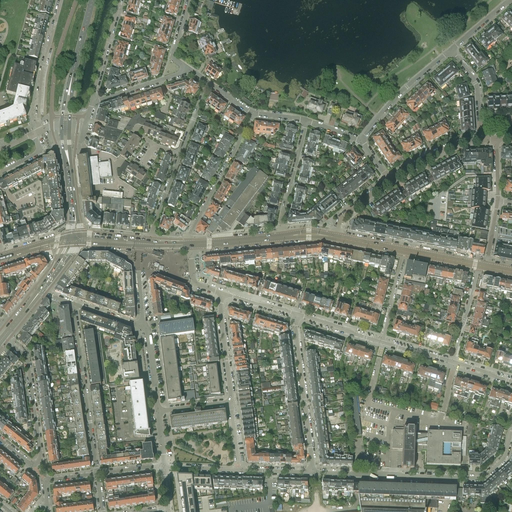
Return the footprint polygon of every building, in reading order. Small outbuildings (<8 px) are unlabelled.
[(140,3),(130,1),(129,2),(129,4),(129,6),(139,9),(140,3)] [(179,4),(169,1),(167,6),(178,10),(178,8),(179,7),(180,6),(179,5),(179,4)] [(51,9),(41,7),(39,6),(37,11),(40,12),(49,15),(51,9)] [(139,9),(129,6),(128,7),(127,9),(128,9),(127,12),(133,14),(138,15),(138,12),(139,9)] [(178,11),(177,10),(178,10),(167,6),(165,6),(163,12),(165,13),(173,15),(173,14),(176,15),(177,13),(177,12),(178,11)] [(503,21),(505,23),(511,14),(511,13),(510,12),(509,12),(508,11),(506,15),(505,15),(500,21),(502,22),(503,21)] [(173,24),(174,22),(171,21),(172,20),(164,18),(161,17),(160,20),(163,21),(162,24),(172,27),(173,26),(174,25),(173,24)] [(47,22),(38,20),(35,19),(34,24),(37,25),(46,27),(47,22)] [(199,29),(201,23),(199,23),(200,20),(195,19),(195,21),(193,20),(193,21),(191,20),(190,23),(189,26),(199,29)] [(172,27),(162,24),(160,30),(170,33),(171,32),(172,32),(172,30),(172,29),(172,27)] [(199,29),(189,26),(188,29),(187,32),(190,32),(190,33),(192,33),(196,34),(198,34),(199,29)] [(492,29),(491,30),(494,33),(493,33),(498,39),(500,36),(501,37),(503,36),(499,32),(497,30),(495,27),(494,27),(493,27),(492,29)] [(170,33),(160,30),(158,29),(156,35),(169,39),(169,37),(170,36),(171,35),(170,34),(170,33)] [(488,32),(486,34),(494,43),(496,42),(495,41),(498,39),(493,33),(494,33),(491,30),(490,30),(488,32)] [(131,35),(121,32),(120,38),(130,41),(131,38),(130,38),(131,35)] [(483,37),(482,38),(485,41),(485,40),(490,46),(492,43),(493,44),(494,43),(486,34),(485,35),(484,35),(483,36),(483,37)] [(169,39),(156,35),(155,38),(157,39),(156,42),(164,44),(165,43),(167,44),(168,42),(169,41),(169,40),(169,39)] [(202,42),(201,42),(200,43),(201,46),(200,47),(201,49),(202,49),(202,50),(211,46),(210,42),(211,42),(210,40),(211,38),(208,37),(207,36),(205,37),(206,39),(201,41),(202,42)] [(488,49),(487,48),(490,46),(485,40),(485,41),(482,38),(481,38),(479,39),(479,40),(479,41),(481,44),(483,46),(486,50),(488,49)] [(126,50),(128,45),(126,44),(126,42),(123,41),(123,43),(122,43),(123,43),(121,42),(120,43),(119,43),(118,45),(117,45),(117,47),(117,48),(126,50)] [(466,53),(468,55),(476,49),(474,47),(473,48),(471,44),(470,45),(468,45),(467,47),(464,50),(464,51),(466,53)] [(215,51),(214,49),(215,49),(213,45),(211,46),(202,50),(203,50),(202,51),(203,53),(204,53),(205,56),(208,55),(210,59),(211,59),(216,57),(215,55),(217,52),(216,52),(216,51),(215,51)] [(155,46),(153,53),(163,56),(164,56),(164,55),(165,54),(164,53),(165,51),(162,50),(163,49),(155,46)] [(126,50),(117,48),(117,50),(116,50),(115,52),(116,53),(125,56),(126,50)] [(476,49),(468,55),(470,57),(470,58),(471,59),(472,60),(479,55),(476,51),(477,51),(476,49)] [(163,56),(153,53),(151,58),(162,62),(162,61),(163,60),(163,59),(163,58),(163,56)] [(479,55),(472,60),(473,61),(473,62),(475,64),(476,65),(481,61),(481,60),(484,57),(482,55),(481,53),(479,55)] [(481,61),(476,65),(476,66),(477,68),(478,68),(479,68),(482,66),(484,64),(489,61),(487,59),(486,60),(484,57),(481,60),(481,61)] [(162,62),(151,58),(150,64),(153,65),(160,67),(161,65),(162,65),(162,63),(162,62)] [(123,61),(114,59),(114,60),(113,60),(113,61),(113,62),(113,64),(114,65),(114,66),(116,67),(116,66),(122,67),(123,61)] [(210,75),(215,68),(215,67),(217,64),(212,61),(211,59),(210,59),(206,65),(208,66),(207,68),(205,72),(207,73),(207,74),(209,75),(210,75)] [(24,65),(23,65),(23,64),(22,64),(22,65),(21,65),(21,66),(20,67),(14,65),(6,92),(17,95),(14,108),(9,111),(0,114),(0,126),(14,122),(26,117),(23,108),(24,107),(26,107),(27,104),(36,64),(25,61),(24,65)] [(446,67),(447,68),(454,76),(458,72),(456,70),(453,66),(451,64),(450,65),(449,65),(446,67)] [(160,67),(153,65),(151,69),(149,70),(150,72),(151,72),(152,77),(155,76),(157,76),(159,74),(159,72),(160,67)] [(484,80),(485,80),(494,76),(493,72),(495,71),(493,65),(487,68),(489,71),(482,73),(484,78),(484,77),(485,79),(484,80)] [(147,76),(146,73),(145,69),(145,67),(140,69),(140,71),(143,80),(146,79),(147,79),(148,77),(147,76)] [(215,68),(210,75),(212,77),(211,77),(214,79),(214,78),(214,79),(215,78),(216,79),(222,71),(220,70),(220,71),(215,68)] [(445,68),(442,71),(449,80),(454,76),(447,68),(446,69),(445,68)] [(109,77),(114,78),(114,77),(116,77),(117,76),(119,71),(111,69),(110,73),(109,74),(109,76),(109,77)] [(140,71),(134,73),(137,82),(139,81),(140,81),(141,81),(142,80),(143,80),(140,71)] [(439,75),(438,76),(446,84),(447,83),(446,82),(449,80),(442,71),(439,74),(439,75)] [(137,82),(134,73),(128,75),(128,74),(126,74),(127,77),(129,77),(129,78),(130,78),(131,81),(130,83),(133,84),(134,83),(137,82)] [(438,85),(441,88),(446,84),(438,76),(437,74),(434,77),(435,77),(434,78),(433,79),(435,82),(438,85)] [(494,76),(485,80),(485,81),(486,81),(486,82),(486,83),(487,87),(494,84),(495,88),(501,86),(499,80),(496,81),(494,76)] [(109,77),(108,81),(107,83),(106,84),(106,85),(107,86),(106,88),(107,89),(116,80),(114,78),(109,77)] [(119,83),(118,83),(120,87),(121,87),(123,87),(123,86),(127,85),(125,77),(120,79),(119,80),(120,82),(119,83)] [(116,80),(107,89),(109,91),(111,90),(112,91),(113,90),(114,89),(120,87),(118,83),(116,80)] [(187,84),(187,83),(185,89),(187,91),(186,92),(188,93),(195,83),(191,81),(190,81),(189,81),(188,82),(187,84)] [(468,91),(467,87),(466,87),(465,85),(463,86),(462,84),(465,83),(464,81),(463,81),(460,84),(458,85),(458,87),(454,88),(456,94),(457,94),(468,91)] [(179,83),(178,83),(177,84),(176,85),(178,90),(181,89),(182,90),(184,89),(185,89),(187,83),(185,82),(179,83)] [(197,91),(199,90),(200,88),(199,87),(199,86),(195,83),(188,93),(190,95),(191,93),(194,95),(197,91)] [(172,86),(169,87),(166,88),(167,90),(172,93),(174,93),(174,92),(178,90),(176,85),(175,85),(174,85),(173,85),(172,86)] [(425,85),(423,87),(423,88),(430,96),(435,91),(429,85),(428,86),(427,85),(426,86),(425,85)] [(421,89),(419,91),(419,92),(426,100),(430,96),(423,88),(421,89)] [(155,91),(154,92),(157,100),(163,98),(162,94),(161,93),(160,90),(157,91),(157,90),(155,91)] [(153,91),(152,92),(151,93),(149,93),(152,102),(157,100),(154,92),(153,91)] [(468,91),(457,94),(459,99),(460,101),(467,101),(466,98),(468,97),(468,95),(469,95),(468,91)] [(417,93),(414,95),(415,95),(414,96),(421,104),(426,100),(419,92),(417,93)] [(144,95),(143,95),(146,104),(152,102),(149,93),(147,94),(146,94),(144,94),(144,95)] [(209,105),(210,106),(216,98),(214,97),(214,96),(213,95),(212,95),(211,95),(210,94),(208,97),(209,98),(206,102),(207,102),(205,104),(208,106),(209,105)] [(142,95),(141,95),(140,96),(138,97),(141,106),(146,104),(143,95),(142,95)] [(413,96),(411,98),(412,98),(410,100),(417,108),(421,104),(414,96),(413,96)] [(133,98),(133,99),(136,107),(141,106),(138,97),(136,98),(135,97),(134,98),(133,98)] [(251,103),(243,97),(241,100),(249,105),(251,103)] [(125,98),(121,99),(124,109),(127,108),(128,110),(130,109),(127,100),(128,100),(127,99),(125,99),(125,98)] [(132,98),(130,99),(130,100),(128,100),(127,100),(130,109),(136,107),(133,99),(132,99),(132,98)] [(217,99),(216,98),(210,106),(215,110),(221,102),(219,100),(219,99),(218,98),(217,99)] [(121,99),(117,101),(115,101),(119,113),(121,113),(125,111),(124,109),(121,99)] [(407,106),(412,112),(417,108),(410,100),(409,99),(407,101),(407,102),(406,103),(408,105),(407,106)] [(189,105),(185,104),(177,100),(177,101),(176,103),(180,105),(179,108),(188,112),(189,109),(188,109),(189,105)] [(119,113),(115,101),(109,103),(112,112),(112,113),(113,113),(116,112),(118,117),(120,118),(121,117),(120,116),(119,113)] [(308,103),(307,106),(309,107),(308,108),(313,110),(313,111),(314,113),(316,113),(317,111),(321,113),(324,107),(323,107),(324,103),(319,101),(319,102),(317,101),(316,104),(310,102),(310,103),(308,103)] [(222,102),(221,102),(215,110),(220,113),(226,105),(224,104),(224,103),(223,102),(222,102)] [(112,112),(109,103),(100,106),(99,106),(99,107),(98,110),(108,113),(112,112)] [(188,112),(179,108),(178,111),(174,109),(172,112),(185,117),(186,113),(187,114),(188,112)] [(230,108),(229,110),(224,116),(229,119),(234,111),(234,110),(233,109),(232,109),(230,108)] [(98,110),(96,116),(109,120),(109,118),(107,117),(108,113),(98,110)] [(398,110),(396,113),(397,113),(396,114),(404,121),(409,116),(402,110),(402,111),(400,110),(399,111),(398,110)] [(237,112),(234,111),(229,119),(234,123),(239,114),(239,113),(238,112),(237,112)] [(358,115),(347,111),(345,116),(343,116),(342,119),(344,120),(343,121),(348,123),(348,124),(349,126),(351,126),(352,125),(352,124),(356,126),(359,119),(361,120),(362,117),(360,116),(358,115)] [(185,117),(172,112),(171,115),(176,116),(175,120),(184,123),(185,120),(184,120),(185,117)] [(241,116),(239,114),(234,123),(233,124),(238,127),(241,124),(240,124),(244,118),(244,117),(244,116),(242,116),(241,116)] [(404,121),(396,114),(395,115),(394,115),(393,116),(393,117),(393,118),(401,125),(404,121)] [(95,119),(94,121),(95,121),(95,122),(105,125),(107,126),(109,120),(96,116),(96,119),(95,119)] [(105,125),(104,129),(121,134),(124,129),(126,126),(127,124),(129,121),(130,119),(127,118),(121,117),(121,118),(120,123),(109,120),(107,126),(105,125)] [(401,125),(393,118),(392,119),(392,118),(391,119),(390,120),(390,121),(389,122),(397,129),(401,125)] [(451,128),(445,118),(441,120),(442,123),(439,125),(444,134),(444,135),(447,134),(446,133),(448,132),(447,130),(451,128)] [(146,120),(143,126),(142,131),(145,133),(145,134),(147,135),(150,126),(148,125),(149,120),(146,119),(146,120)] [(184,123),(175,120),(174,122),(169,120),(168,124),(172,126),(173,125),(180,128),(182,125),(183,125),(184,123)] [(153,127),(150,126),(147,135),(149,136),(149,134),(153,136),(156,128),(158,124),(155,122),(153,127)] [(397,129),(389,122),(389,123),(388,122),(386,125),(387,125),(386,126),(387,128),(387,129),(388,130),(386,132),(391,136),(397,129)] [(198,124),(196,130),(204,133),(206,128),(198,124)] [(274,124),(273,124),(272,125),(271,125),(270,135),(273,136),(278,129),(278,126),(276,126),(276,125),(275,125),(274,124)] [(159,129),(156,128),(153,136),(152,137),(155,138),(155,137),(158,138),(159,138),(162,128),(163,128),(164,126),(161,125),(159,129)] [(444,134),(439,125),(433,128),(438,137),(439,137),(439,138),(442,136),(441,136),(444,134)] [(473,125),(461,125),(461,133),(470,133),(470,131),(473,131),(473,129),(474,129),(474,125),(473,125)] [(94,126),(91,135),(104,138),(104,140),(115,143),(117,139),(121,134),(104,129),(94,126)] [(287,127),(287,128),(286,132),(287,132),(295,134),(295,133),(296,134),(297,130),(296,130),(296,129),(293,128),(294,127),(292,127),(288,126),(288,127),(287,127)] [(159,138),(158,138),(157,141),(161,142),(160,143),(163,144),(166,135),(163,134),(165,129),(163,128),(162,128),(159,138)] [(438,137),(433,128),(428,131),(433,140),(435,139),(438,138),(438,137)] [(195,133),(194,135),(202,138),(204,133),(196,130),(195,130),(194,132),(195,133)] [(433,141),(433,140),(428,131),(423,133),(426,141),(427,140),(428,142),(430,141),(430,142),(433,141)] [(169,136),(166,135),(163,144),(165,145),(166,144),(168,145),(169,145),(172,137),(174,133),(171,132),(169,136)] [(295,134),(287,132),(285,138),(293,140),(295,134)] [(309,137),(309,138),(317,140),(318,140),(319,137),(320,134),(314,132),(313,133),(311,133),(310,133),(309,137)] [(382,132),(373,138),(373,139),(372,140),(374,143),(384,137),(385,136),(382,132)] [(141,140),(130,133),(129,133),(128,135),(132,138),(130,140),(138,146),(140,144),(138,143),(141,140)] [(175,138),(172,137),(169,145),(168,145),(168,146),(171,147),(171,146),(175,147),(176,143),(177,143),(180,135),(176,134),(175,138)] [(194,135),(192,140),(200,143),(202,138),(194,135)] [(233,139),(225,135),(222,140),(230,144),(233,139)] [(417,136),(411,139),(416,148),(417,148),(417,149),(420,147),(419,147),(421,146),(420,144),(421,143),(417,136)] [(328,147),(331,139),(330,138),(327,137),(326,137),(323,143),(321,143),(320,146),(323,147),(324,145),(325,146),(328,147)] [(384,137),(374,143),(377,146),(377,145),(378,147),(387,141),(384,137)] [(336,141),(331,139),(328,147),(333,149),(336,141)] [(411,139),(406,141),(411,151),(412,150),(412,151),(415,150),(414,149),(416,148),(411,139)] [(104,140),(102,147),(103,147),(107,148),(110,149),(114,144),(115,143),(104,140)] [(138,146),(130,140),(128,143),(124,140),(123,143),(134,150),(136,147),(137,148),(138,146)] [(230,144),(222,140),(219,145),(227,149),(228,147),(229,147),(230,145),(230,144)] [(256,146),(254,144),(246,140),(244,146),(253,151),(256,146)] [(338,153),(341,143),(336,141),(333,149),(332,152),(338,153)] [(387,141),(378,147),(379,148),(378,149),(381,152),(390,146),(387,141)] [(401,151),(403,150),(404,152),(405,151),(406,153),(408,152),(408,153),(411,152),(411,151),(406,141),(401,144),(401,146),(399,147),(401,151)] [(344,153),(347,145),(346,144),(342,142),(342,143),(341,143),(338,153),(343,154),(343,152),(344,153)] [(134,150),(123,143),(121,145),(125,148),(123,150),(132,156),(133,154),(132,153),(134,150)] [(190,144),(188,149),(197,152),(199,147),(190,144)] [(227,149),(219,145),(217,149),(225,154),(225,153),(226,153),(227,152),(226,151),(227,149)] [(253,151),(244,146),(243,146),(242,147),(242,148),(241,150),(248,154),(250,153),(252,154),(253,151)] [(390,146),(381,152),(383,155),(384,156),(393,150),(390,146)] [(509,161),(508,148),(507,149),(507,148),(502,148),(503,149),(502,149),(502,154),(501,154),(501,158),(503,158),(503,160),(507,160),(507,161),(507,164),(509,164),(509,161)] [(187,152),(186,154),(195,157),(197,152),(188,149),(187,150),(187,151),(187,152)] [(225,154),(217,149),(214,154),(222,159),(225,154)] [(351,161),(358,153),(355,150),(354,151),(353,150),(352,151),(350,149),(347,152),(343,157),(348,163),(351,161)] [(467,149),(462,149),(462,151),(462,155),(459,156),(459,157),(460,162),(462,161),(462,163),(469,163),(469,157),(470,157),(470,154),(469,154),(469,151),(467,151),(467,149)] [(477,151),(476,151),(476,163),(477,163),(477,162),(480,162),(480,164),(481,164),(481,166),(483,166),(483,174),(491,174),(491,171),(492,171),(491,166),(491,165),(490,165),(490,160),(491,160),(491,155),(490,155),(490,150),(488,150),(488,149),(484,149),(484,150),(481,150),(477,150),(477,151)] [(132,156),(123,150),(122,153),(118,150),(116,152),(114,151),(111,155),(117,158),(120,155),(127,160),(129,157),(130,158),(132,156)] [(240,152),(239,152),(238,154),(239,154),(238,155),(246,160),(248,154),(241,150),(240,152)] [(387,161),(396,155),(394,152),(395,151),(394,150),(393,150),(384,156),(386,157),(385,158),(387,161)] [(56,164),(55,158),(57,158),(56,153),(52,152),(48,154),(49,156),(49,157),(49,158),(43,159),(43,160),(43,165),(56,164)] [(170,161),(171,158),(171,156),(165,153),(165,156),(163,161),(169,164),(169,163),(170,163),(171,162),(170,161)] [(362,162),(360,160),(361,158),(360,157),(361,156),(358,153),(351,161),(353,163),(351,165),(354,169),(357,167),(358,165),(362,162)] [(197,158),(195,157),(186,154),(186,156),(185,157),(184,158),(185,159),(184,159),(193,163),(195,163),(197,158)] [(398,154),(396,155),(387,161),(389,164),(390,164),(390,165),(400,158),(398,154)] [(243,164),(246,160),(238,155),(236,160),(243,164)] [(91,197),(86,157),(77,158),(82,196),(90,194),(91,197)] [(459,157),(454,159),(453,159),(450,160),(451,161),(450,161),(455,171),(461,168),(459,163),(460,162),(459,157)] [(220,162),(212,158),(209,163),(217,167),(220,162)] [(191,168),(193,163),(184,159),(182,164),(191,168)] [(169,164),(163,161),(161,161),(160,165),(161,166),(160,167),(167,170),(168,167),(169,167),(169,166),(169,165),(169,164)] [(448,161),(445,163),(446,163),(445,163),(450,173),(455,171),(450,161),(448,162),(448,161)] [(41,172),(36,162),(33,164),(34,164),(32,165),(36,174),(41,172)] [(99,179),(111,177),(110,162),(97,164),(99,179)] [(217,167),(209,163),(207,168),(215,172),(216,170),(217,170),(218,168),(217,167)] [(243,168),(241,167),(234,163),(233,166),(232,166),(231,167),(231,168),(238,172),(240,173),(243,168)] [(443,164),(440,165),(440,166),(445,176),(450,173),(445,163),(443,164)] [(128,168),(126,170),(123,175),(126,177),(128,173),(131,175),(136,166),(134,165),(133,166),(130,164),(129,165),(128,168)] [(29,166),(27,167),(31,177),(36,174),(32,165),(29,167),(29,166)] [(253,207),(262,195),(260,194),(270,181),(272,179),(259,169),(260,167),(255,165),(254,165),(252,168),(250,170),(249,171),(248,172),(247,174),(245,176),(244,178),(243,179),(242,181),(237,188),(234,191),(231,196),(227,201),(223,206),(216,217),(222,222),(230,228),(236,221),(238,223),(245,214),(250,208),(252,205),(253,206),(253,207)] [(138,168),(136,166),(131,175),(133,176),(131,180),(133,182),(136,178),(140,171),(137,169),(138,168)] [(438,166),(435,168),(435,169),(440,179),(445,176),(440,166),(438,167),(438,166)] [(24,169),(22,171),(27,179),(31,177),(27,167),(24,169)] [(167,170),(160,167),(159,172),(157,171),(157,173),(165,176),(165,175),(166,175),(166,174),(166,173),(167,170)] [(366,167),(360,171),(367,180),(368,179),(369,180),(371,178),(371,177),(373,175),(371,173),(372,173),(369,169),(368,170),(366,167)] [(187,177),(189,172),(190,170),(186,168),(186,170),(181,168),(181,169),(180,169),(179,171),(180,171),(179,174),(187,177)] [(215,172),(207,168),(206,169),(204,168),(203,171),(205,172),(212,176),(213,176),(214,175),(214,174),(215,172)] [(231,168),(230,171),(229,171),(228,172),(229,173),(228,173),(235,177),(238,172),(231,168)] [(141,169),(140,171),(136,178),(138,180),(136,184),(139,186),(142,182),(141,181),(146,174),(142,172),(143,171),(141,169)] [(432,175),(429,177),(432,182),(435,181),(440,179),(435,169),(433,169),(430,170),(430,171),(432,175)] [(20,171),(17,172),(22,182),(27,179),(22,171),(20,172),(20,171)] [(367,180),(360,171),(355,175),(362,184),(363,183),(364,183),(366,182),(366,181),(367,180)] [(15,175),(13,176),(17,184),(22,182),(17,172),(14,174),(15,175)] [(210,182),(212,176),(205,172),(202,177),(210,182)] [(165,176),(157,173),(156,175),(157,176),(156,180),(162,182),(163,179),(164,179),(165,177),(164,177),(165,176)] [(228,174),(227,174),(227,175),(227,176),(226,179),(232,182),(235,177),(228,173),(228,174)] [(185,183),(187,177),(179,174),(178,176),(177,176),(176,178),(177,179),(185,183)] [(50,198),(49,192),(48,186),(48,181),(47,175),(43,176),(41,182),(43,199),(50,198)] [(362,184),(355,175),(350,179),(357,188),(358,187),(359,187),(361,186),(361,185),(362,184)] [(429,177),(426,179),(424,175),(423,175),(420,176),(420,177),(419,178),(424,187),(429,184),(432,182),(429,177)] [(17,184),(13,176),(10,177),(10,176),(8,177),(12,187),(17,184)] [(5,180),(3,181),(8,189),(12,187),(8,177),(5,179),(5,180)] [(418,178),(415,179),(415,180),(413,181),(419,190),(424,187),(419,178),(418,178)] [(357,188),(350,179),(345,183),(352,192),(353,191),(354,191),(356,190),(356,189),(357,188)] [(8,189),(3,181),(0,182),(0,185),(1,189),(2,192),(3,192),(3,193),(8,190),(8,189)] [(44,210),(43,199),(41,182),(38,181),(12,195),(17,201),(32,193),(35,194),(36,199),(34,200),(35,204),(33,207),(17,211),(18,215),(20,220),(24,218),(30,217),(44,212),(44,210)] [(200,181),(197,186),(205,190),(208,185),(200,181)] [(413,181),(410,182),(411,183),(409,184),(414,193),(419,190),(413,181)] [(224,182),(222,184),(222,185),(221,185),(221,186),(221,187),(221,188),(227,191),(230,186),(224,182)] [(153,183),(151,188),(159,191),(161,186),(153,183)] [(182,188),(182,187),(182,186),(175,183),(173,189),(182,192),(184,189),(182,188)] [(352,192),(345,183),(340,186),(348,196),(349,195),(350,195),(352,194),(351,193),(352,192)] [(408,183),(405,185),(406,186),(404,187),(406,191),(403,192),(406,197),(409,196),(414,193),(409,184),(408,184),(408,183)] [(205,190),(197,186),(194,191),(202,195),(204,193),(205,192),(205,191),(205,190)] [(348,196),(340,186),(336,190),(334,187),(332,189),(334,192),(340,200),(342,198),(344,200),(347,198),(346,197),(348,196)] [(158,192),(159,191),(151,188),(149,194),(157,196),(158,194),(159,192),(158,192)] [(220,188),(219,189),(219,190),(219,191),(218,193),(224,197),(227,191),(221,188),(220,188)] [(172,191),(171,194),(179,197),(179,195),(181,196),(182,192),(173,189),(172,189),(171,191),(172,191)] [(403,192),(400,194),(397,191),(397,190),(394,192),(394,193),(393,194),(399,203),(404,200),(404,199),(406,197),(403,192)] [(202,195),(194,191),(192,195),(200,200),(201,199),(202,198),(201,197),(202,195)] [(334,192),(332,193),(326,198),(333,207),(334,208),(338,205),(337,204),(339,203),(338,202),(340,200),(334,192)] [(220,204),(224,197),(218,193),(217,194),(216,194),(216,196),(216,197),(214,199),(216,200),(215,202),(220,204)] [(156,199),(157,196),(149,194),(147,199),(148,199),(155,202),(155,201),(155,202),(156,199)] [(169,199),(177,202),(179,197),(171,194),(170,196),(169,196),(169,198),(169,199)] [(392,194),(389,196),(390,196),(388,197),(394,206),(396,209),(401,205),(399,203),(393,194),(392,194)] [(189,201),(197,205),(200,200),(192,195),(189,201)] [(387,197),(385,199),(383,201),(390,209),(394,206),(388,197),(387,197)] [(121,226),(123,212),(123,210),(123,207),(124,200),(111,198),(110,203),(110,204),(110,210),(117,210),(117,215),(116,225),(121,226)] [(333,207),(326,198),(321,202),(329,212),(333,209),(332,208),(333,207)] [(152,210),(155,202),(148,199),(147,202),(147,205),(147,208),(148,209),(149,210),(151,210),(152,210)] [(175,208),(177,202),(169,199),(167,205),(175,208)] [(383,200),(380,202),(380,203),(379,204),(385,213),(390,209),(383,201),(383,200)] [(208,227),(216,217),(223,206),(220,204),(215,202),(214,201),(209,208),(210,209),(204,217),(203,218),(204,218),(204,219),(202,222),(208,227)] [(329,212),(321,202),(316,206),(319,209),(317,210),(321,215),(323,213),(324,214),(326,213),(326,214),(329,212)] [(101,211),(101,207),(101,203),(83,205),(84,212),(92,211),(94,210),(94,211),(98,211),(101,211)] [(385,213),(379,204),(378,204),(375,206),(376,206),(374,207),(375,209),(372,211),(373,213),(371,214),(374,218),(376,216),(379,214),(380,216),(381,216),(385,213)] [(0,214),(7,213),(6,210),(14,208),(12,206),(9,207),(0,209),(0,214)] [(192,220),(190,219),(196,207),(193,206),(189,211),(187,214),(177,227),(184,232),(185,231),(192,220)] [(321,215),(317,210),(314,207),(312,208),(311,207),(308,209),(309,210),(312,214),(313,221),(318,221),(320,219),(319,218),(322,218),(321,216),(321,215)] [(264,213),(268,214),(275,216),(275,214),(276,214),(277,211),(265,208),(264,213)] [(93,212),(91,213),(95,216),(98,219),(100,217),(101,217),(101,211),(94,211),(94,210),(92,211),(93,212)] [(313,221),(312,214),(309,210),(306,213),(300,214),(297,214),(295,213),(295,216),(295,223),(295,224),(309,222),(313,221)] [(92,211),(84,212),(85,220),(86,220),(88,223),(95,216),(91,213),(93,212),(92,211)] [(64,220),(63,213),(52,214),(51,215),(50,216),(57,227),(62,223),(62,222),(63,221),(64,220)] [(177,227),(187,214),(185,213),(183,216),(180,214),(179,216),(176,214),(173,218),(176,220),(173,224),(177,227)] [(245,214),(238,223),(244,227),(250,218),(251,218),(245,214)] [(276,216),(275,216),(268,214),(267,217),(268,217),(269,226),(272,225),(274,220),(275,220),(276,216)] [(57,227),(50,216),(47,218),(48,219),(46,220),(52,230),(57,227)] [(98,219),(95,216),(88,223),(92,226),(92,227),(100,228),(101,218),(101,217),(100,217),(98,219)] [(164,229),(168,217),(166,216),(166,217),(165,216),(163,216),(159,226),(160,227),(161,228),(162,229),(163,228),(164,229)] [(170,228),(172,223),(173,220),(171,219),(171,218),(168,217),(164,229),(165,230),(166,230),(167,230),(168,230),(169,228),(170,228)] [(219,227),(222,222),(216,217),(208,227),(206,230),(212,235),(218,227),(219,227)] [(268,217),(267,217),(261,217),(262,226),(265,226),(266,227),(269,226),(268,217)] [(20,220),(19,221),(22,231),(25,240),(25,241),(28,240),(28,239),(30,239),(26,225),(24,218),(20,220)] [(253,220),(250,218),(244,227),(246,228),(254,227),(254,220),(253,220)] [(361,233),(364,220),(360,219),(358,220),(358,223),(356,222),(355,224),(353,224),(353,225),(352,225),(352,226),(352,227),(351,228),(351,229),(351,230),(352,230),(352,231),(353,231),(355,232),(355,231),(355,232),(358,232),(360,233),(361,233)] [(52,230),(46,220),(41,223),(48,233),(52,230)] [(369,221),(364,220),(361,233),(362,233),(365,233),(366,234),(367,234),(369,221)] [(41,235),(38,224),(37,223),(37,221),(32,222),(32,223),(32,226),(36,237),(41,235)] [(204,233),(206,230),(208,227),(202,222),(201,221),(196,228),(196,229),(195,231),(196,231),(196,232),(196,233),(197,233),(198,233),(199,233),(200,232),(201,232),(201,231),(204,233)] [(375,222),(369,221),(367,234),(369,234),(370,234),(372,235),(373,235),(375,222)] [(473,221),(472,227),(484,229),(485,226),(486,223),(485,223),(473,221)] [(381,223),(375,222),(373,235),(374,235),(377,236),(379,236),(381,223)] [(32,223),(26,225),(30,239),(36,237),(32,226),(32,223)] [(48,233),(41,223),(40,224),(39,223),(37,223),(38,224),(41,235),(46,234),(48,233)] [(387,224),(381,223),(379,236),(381,236),(381,237),(384,237),(385,237),(387,224)] [(393,225),(387,224),(385,237),(386,238),(388,238),(389,238),(391,238),(393,225)] [(399,226),(393,225),(391,238),(392,239),(392,238),(393,239),(396,239),(396,240),(397,240),(399,226)] [(450,250),(453,231),(454,226),(452,225),(451,231),(447,230),(446,236),(444,249),(450,250)] [(18,226),(15,227),(19,242),(22,241),(22,242),(24,241),(24,240),(25,240),(22,231),(19,232),(18,226)] [(405,227),(399,226),(397,240),(397,239),(398,240),(401,240),(403,241),(405,227)] [(411,229),(405,227),(403,241),(404,241),(405,241),(407,242),(408,241),(408,242),(411,229)] [(432,233),(428,233),(426,245),(432,246),(436,228),(433,227),(432,233)] [(438,247),(440,235),(441,229),(436,228),(432,246),(438,247)] [(14,243),(12,234),(9,235),(8,229),(7,229),(5,230),(9,245),(11,244),(12,245),(13,244),(14,243)] [(417,230),(411,229),(408,242),(409,242),(412,242),(413,242),(413,243),(414,243),(417,230)] [(441,229),(440,235),(438,247),(444,249),(446,236),(443,235),(444,229),(441,229)] [(9,245),(5,230),(0,231),(4,245),(4,246),(9,245)] [(423,231),(417,230),(414,243),(416,243),(417,243),(419,244),(420,244),(421,244),(423,231)] [(429,232),(423,231),(421,244),(424,245),(425,245),(426,245),(428,233),(429,232)] [(456,251),(458,236),(459,232),(453,231),(450,250),(456,251)] [(485,246),(486,241),(487,235),(480,234),(479,239),(479,241),(479,243),(477,254),(479,254),(479,255),(480,256),(482,256),(483,255),(485,246)] [(476,243),(472,242),(470,253),(471,253),(472,254),(474,254),(475,254),(477,254),(479,243),(476,243)] [(506,247),(496,245),(493,257),(500,258),(511,260),(511,246),(506,245),(506,247)] [(294,259),(293,248),(292,249),(291,248),(289,248),(289,249),(287,249),(285,249),(284,249),(282,250),(283,260),(284,260),(284,266),(287,266),(286,260),(294,259)] [(345,258),(346,250),(344,250),(344,249),(342,249),(341,249),(340,249),(338,260),(338,262),(342,263),(343,260),(344,261),(345,258)] [(153,252),(151,255),(155,256),(155,257),(158,258),(158,259),(161,260),(161,258),(162,258),(163,255),(162,255),(163,253),(160,252),(159,253),(156,252),(156,253),(153,252)] [(79,257),(78,258),(86,263),(89,262),(89,253),(88,253),(83,253),(81,254),(79,257)] [(114,257),(108,253),(106,263),(110,265),(114,257)] [(231,264),(230,255),(227,255),(226,255),(222,255),(222,256),(219,256),(219,262),(221,262),(221,265),(231,264)] [(42,257),(41,257),(29,261),(31,270),(45,261),(43,258),(42,258),(42,257)] [(120,260),(114,257),(110,265),(115,268),(120,260)] [(385,258),(382,257),(380,266),(380,268),(385,269),(388,258),(387,258),(387,257),(385,257),(385,258)] [(78,258),(74,262),(82,268),(83,269),(84,267),(83,267),(86,263),(78,258)] [(390,259),(388,258),(385,269),(385,273),(390,274),(393,263),(394,262),(394,261),(393,260),(394,259),(393,259),(392,258),(391,258),(390,259)] [(121,270),(125,263),(125,262),(120,260),(115,268),(120,271),(121,270)] [(45,261),(31,270),(39,276),(47,265),(47,264),(45,261)] [(24,262),(21,263),(20,262),(19,263),(19,264),(18,264),(21,272),(24,272),(25,274),(27,273),(24,262)] [(74,262),(71,267),(79,273),(82,268),(74,262)] [(404,284),(413,286),(424,289),(425,285),(426,282),(428,268),(427,268),(427,266),(414,264),(414,263),(413,263),(411,263),(411,264),(409,264),(409,263),(407,262),(404,279),(405,279),(405,281),(404,284)] [(132,272),(131,267),(130,266),(126,263),(125,263),(121,270),(120,271),(122,274),(123,274),(132,273),(132,272)] [(18,264),(13,265),(16,274),(19,273),(19,274),(21,273),(21,272),(18,264)] [(16,274),(13,265),(8,267),(10,276),(16,274)] [(435,268),(429,266),(428,268),(426,282),(429,283),(430,277),(433,278),(435,268)] [(71,267),(68,272),(75,277),(79,273),(71,267)] [(436,268),(435,268),(433,278),(437,278),(436,284),(439,284),(442,269),(439,268),(438,267),(437,267),(436,268)] [(212,277),(214,270),(214,268),(205,269),(206,270),(205,271),(203,271),(203,273),(204,274),(212,277)] [(212,277),(221,279),(224,270),(220,269),(220,268),(214,268),(214,270),(212,277)] [(444,269),(442,269),(439,284),(442,285),(443,279),(446,280),(448,270),(447,270),(447,269),(445,269),(444,269)] [(39,276),(31,270),(27,273),(36,280),(39,276)] [(230,272),(224,270),(221,279),(227,281),(230,272)] [(454,271),(448,270),(446,280),(450,281),(448,286),(451,287),(452,283),(454,271)] [(68,272),(64,276),(72,282),(75,277),(68,272)] [(236,274),(230,272),(227,281),(227,282),(229,283),(231,283),(231,282),(233,283),(236,274)] [(36,280),(27,273),(25,274),(27,276),(25,278),(32,284),(33,284),(34,283),(34,282),(36,280)] [(466,282),(467,278),(466,278),(470,279),(470,276),(467,275),(467,274),(463,273),(460,284),(460,289),(463,290),(465,282),(466,282)] [(242,276),(236,274),(233,283),(235,284),(237,285),(239,285),(242,276)] [(64,276),(61,281),(68,287),(72,282),(64,276)] [(154,277),(153,277),(149,281),(149,284),(154,283),(154,285),(155,285),(157,277),(156,276),(154,277)] [(159,276),(158,276),(158,277),(157,277),(155,285),(154,285),(154,286),(155,286),(160,288),(163,278),(161,278),(161,277),(159,276)] [(245,277),(246,287),(251,288),(254,279),(250,278),(251,276),(250,276),(245,277)] [(32,284),(25,278),(24,280),(22,283),(29,289),(32,284)] [(163,278),(160,288),(165,290),(169,280),(168,280),(168,279),(166,279),(165,279),(163,278)] [(388,283),(388,281),(388,280),(383,279),(379,278),(378,280),(377,280),(377,282),(377,283),(377,284),(387,287),(387,286),(388,286),(388,284),(388,283)] [(262,284),(263,282),(260,281),(254,279),(251,288),(252,289),(253,290),(255,290),(257,290),(259,283),(262,284)] [(496,279),(494,279),(491,295),(494,296),(495,289),(498,289),(500,280),(499,280),(499,279),(497,279),(496,279)] [(170,294),(174,282),(169,280),(165,290),(164,292),(167,293),(167,294),(166,296),(170,296),(170,294)] [(268,293),(271,284),(267,283),(267,282),(263,280),(263,282),(262,284),(262,285),(264,286),(262,292),(264,292),(265,293),(267,294),(267,293),(268,293)] [(57,286),(64,291),(65,290),(66,290),(68,287),(61,281),(57,286)] [(173,302),(179,286),(180,285),(178,284),(177,283),(175,282),(174,283),(174,282),(170,294),(170,296),(170,301),(173,302)] [(29,289),(22,283),(20,285),(19,284),(17,286),(21,289),(25,293),(29,289)] [(154,283),(149,284),(150,293),(160,292),(160,291),(156,289),(156,288),(155,287),(155,286),(154,286),(154,285),(154,283)] [(279,297),(282,288),(278,286),(279,283),(277,283),(276,286),(273,295),(276,296),(278,297),(279,297)] [(285,299),(289,285),(289,283),(288,283),(287,285),(286,285),(285,289),(282,288),(279,297),(280,297),(280,298),(282,298),(283,298),(285,299)] [(273,295),(276,286),(271,284),(268,293),(268,294),(269,294),(271,295),(273,295)] [(387,287),(377,284),(377,285),(376,285),(375,287),(376,288),(376,290),(385,293),(386,290),(387,290),(387,289),(387,288),(387,287)] [(404,284),(403,286),(402,290),(412,293),(413,286),(404,284)] [(180,299),(185,287),(184,286),(183,285),(182,285),(180,285),(179,286),(173,302),(178,304),(180,299)] [(291,286),(289,285),(285,299),(287,299),(287,300),(289,301),(290,300),(291,300),(293,291),(290,290),(290,289),(290,288),(291,286)] [(64,291),(57,286),(56,287),(57,287),(54,290),(55,292),(62,294),(63,294),(63,295),(68,296),(70,291),(68,290),(68,291),(66,290),(65,290),(64,291)] [(71,287),(70,291),(68,296),(74,298),(77,289),(71,287)] [(190,305),(189,296),(189,290),(187,290),(187,288),(185,287),(180,299),(187,301),(187,305),(190,305)] [(463,290),(460,289),(455,288),(453,296),(460,298),(462,299),(463,295),(462,294),(463,290)] [(15,294),(14,296),(19,300),(23,295),(24,295),(25,294),(25,293),(21,289),(18,292),(17,291),(15,294)] [(79,300),(82,291),(77,289),(74,298),(79,300)] [(385,293),(376,290),(375,293),(374,293),(373,295),(374,296),(374,297),(384,299),(384,298),(385,297),(384,296),(385,293)] [(401,294),(401,296),(410,299),(411,296),(412,296),(412,295),(411,294),(412,293),(402,290),(402,292),(401,292),(401,293),(401,294)] [(85,302),(88,293),(82,291),(79,300),(85,302)] [(297,292),(293,291),(291,300),(291,301),(293,302),(294,302),(296,302),(299,292),(297,291),(297,292)] [(96,306),(99,297),(96,296),(97,293),(94,292),(93,295),(94,295),(90,304),(96,306)] [(312,307),(315,297),(316,293),(314,292),(312,297),(310,296),(307,305),(307,306),(310,307),(310,306),(312,307)] [(479,292),(477,301),(487,304),(488,300),(484,299),(485,294),(479,292)] [(90,304),(94,295),(93,295),(88,293),(85,302),(90,304)] [(307,305),(310,296),(310,295),(304,293),(301,304),(303,304),(304,305),(306,306),(306,305),(307,305)] [(329,312),(333,302),(332,303),(329,302),(329,301),(330,301),(332,294),(330,293),(330,295),(329,294),(328,296),(323,310),(326,311),(326,312),(328,313),(329,312)] [(323,310),(328,296),(326,295),(325,298),(324,301),(321,300),(318,309),(319,309),(319,310),(321,310),(322,310),(323,310)] [(15,305),(19,300),(14,296),(12,299),(9,304),(13,307),(15,307),(15,306),(15,305)] [(410,299),(401,296),(399,303),(408,305),(410,305),(410,302),(409,301),(410,299)] [(458,304),(460,298),(453,296),(453,297),(451,296),(450,299),(444,297),(443,301),(458,304)] [(104,299),(99,297),(96,306),(101,308),(104,299)] [(318,309),(321,300),(317,298),(315,297),(312,307),(315,308),(317,309),(318,309)] [(384,299),(374,297),(374,298),(373,298),(372,300),(373,301),(372,303),(373,303),(376,304),(382,306),(383,303),(384,301),(383,301),(384,299)] [(199,310),(202,302),(202,300),(201,300),(200,299),(201,299),(199,298),(197,298),(196,298),(197,298),(194,308),(199,310)] [(46,299),(40,306),(43,308),(42,309),(45,311),(50,306),(49,301),(49,300),(46,299)] [(110,301),(104,299),(101,308),(107,310),(110,301)] [(118,314),(121,304),(117,303),(118,301),(116,300),(115,302),(112,312),(118,314)] [(206,300),(204,300),(202,300),(202,302),(199,310),(205,312),(205,310),(208,301),(206,300)] [(458,311),(459,307),(458,307),(458,304),(443,301),(441,300),(441,303),(442,303),(442,304),(450,306),(450,309),(458,311)] [(112,312),(115,302),(110,301),(107,310),(112,312)] [(487,304),(477,301),(475,308),(492,312),(492,308),(487,307),(487,304)] [(13,307),(9,304),(8,303),(7,303),(4,306),(3,306),(1,306),(1,309),(5,312),(5,314),(6,314),(7,314),(8,315),(13,307)] [(343,304),(338,303),(334,314),(336,315),(337,315),(340,315),(343,304)] [(358,320),(363,304),(359,303),(357,310),(354,309),(355,308),(354,307),(351,318),(358,320)] [(370,313),(367,312),(363,323),(368,324),(368,323),(370,324),(376,304),(373,303),(370,313)] [(409,309),(409,307),(408,306),(408,305),(399,303),(399,304),(398,305),(398,306),(398,307),(397,310),(402,311),(405,312),(407,312),(407,309),(409,309)] [(350,306),(343,304),(340,315),(346,317),(350,306)] [(367,312),(364,311),(366,305),(363,304),(358,320),(360,320),(359,321),(363,323),(367,312)] [(376,304),(370,324),(376,326),(380,315),(382,306),(376,304)] [(68,307),(58,308),(62,338),(63,338),(63,340),(72,339),(72,338),(72,337),(72,336),(68,307)] [(492,312),(475,308),(474,314),(484,317),(485,314),(491,315),(492,312)] [(45,311),(42,309),(38,313),(37,314),(37,315),(36,316),(43,322),(50,315),(45,311)] [(457,315),(458,311),(450,309),(449,312),(441,310),(440,313),(455,317),(456,315),(457,315)] [(240,311),(237,310),(235,310),(232,319),(237,321),(240,311)] [(245,313),(240,311),(237,321),(243,322),(245,313)] [(192,318),(192,312),(175,314),(173,314),(170,314),(165,315),(163,315),(157,316),(158,324),(192,319),(192,318)] [(405,325),(408,314),(408,312),(407,312),(405,312),(404,317),(399,333),(401,333),(400,334),(405,335),(408,326),(405,325)] [(246,313),(245,313),(243,322),(248,324),(248,323),(249,320),(251,315),(249,314),(247,313),(246,313)] [(454,324),(455,317),(440,313),(439,316),(445,318),(444,321),(449,322),(454,324)] [(486,317),(484,317),(474,314),(472,320),(488,324),(489,321),(485,320),(486,317)] [(92,315),(89,325),(94,327),(97,317),(92,315)] [(43,322),(36,316),(32,321),(30,322),(30,323),(29,324),(37,330),(43,322)] [(258,317),(257,316),(256,316),(255,317),(252,328),(257,330),(261,318),(261,317),(260,316),(258,316),(258,317)] [(399,333),(404,317),(402,317),(402,316),(401,316),(398,322),(395,322),(396,320),(395,320),(392,331),(399,333)] [(97,317),(94,327),(99,328),(103,319),(97,317)] [(411,336),(416,321),(417,318),(414,317),(411,327),(408,326),(405,335),(409,337),(409,336),(411,336)] [(263,318),(261,318),(257,330),(262,332),(266,319),(263,318)] [(103,319),(99,328),(104,330),(108,321),(103,319)] [(271,321),(266,319),(262,332),(268,333),(271,321)] [(488,328),(488,324),(472,320),(470,327),(476,328),(481,329),(482,326),(488,328)] [(108,321),(104,330),(110,332),(113,323),(108,321)] [(193,321),(159,326),(158,326),(160,338),(194,333),(193,322),(193,321)] [(277,322),(273,321),(271,321),(268,333),(272,335),(273,332),(274,332),(277,322)] [(420,329),(417,328),(419,322),(416,321),(411,336),(418,338),(421,328),(420,328),(420,329)] [(282,324),(277,322),(274,332),(278,334),(282,324)] [(429,342),(433,328),(435,323),(432,322),(429,330),(426,329),(423,340),(429,342)] [(113,323),(110,332),(115,334),(118,325),(118,324),(113,323)] [(37,330),(29,324),(26,329),(25,328),(24,330),(23,332),(25,333),(30,338),(31,338),(37,330)] [(122,326),(118,324),(118,325),(115,334),(114,337),(113,339),(123,343),(125,365),(121,366),(124,385),(139,383),(140,383),(138,371),(137,371),(136,364),(137,363),(134,343),(135,342),(135,339),(132,339),(132,334),(120,330),(122,326)] [(282,324),(278,334),(277,337),(278,337),(288,335),(288,332),(287,332),(287,331),(288,330),(287,325),(285,325),(284,324),(282,324)] [(453,334),(450,333),(451,327),(448,327),(448,326),(446,332),(442,346),(448,348),(450,341),(454,342),(455,337),(452,336),(453,334)] [(435,334),(435,332),(436,329),(433,328),(429,342),(431,342),(431,343),(435,345),(438,335),(435,334)] [(92,331),(84,332),(82,332),(90,386),(100,385),(92,331)] [(442,346),(446,332),(443,331),(442,334),(442,336),(438,335),(435,345),(439,346),(440,345),(442,346)] [(30,338),(25,333),(21,338),(21,337),(19,339),(19,340),(18,341),(26,347),(32,339),(31,338),(30,338)] [(100,334),(97,333),(104,386),(108,385),(108,383),(107,383),(100,334)] [(317,335),(315,334),(312,344),(318,346),(321,336),(319,335),(317,335)] [(326,338),(321,336),(318,346),(323,347),(326,338)] [(471,355),(475,340),(476,337),(473,336),(473,339),(472,339),(470,343),(467,342),(464,353),(470,354),(471,355)] [(326,337),(326,338),(323,347),(328,349),(331,339),(329,338),(328,337),(326,337)] [(479,348),(476,347),(479,338),(476,337),(475,340),(471,355),(470,354),(470,356),(472,356),(477,357),(479,349),(479,348)] [(174,338),(162,339),(160,339),(161,349),(163,349),(164,357),(162,357),(163,363),(165,363),(166,371),(164,371),(165,377),(167,377),(168,384),(166,385),(166,388),(167,391),(169,390),(169,397),(167,397),(168,401),(169,401),(169,403),(195,400),(194,391),(181,392),(174,338)] [(72,339),(63,340),(62,340),(62,344),(64,354),(65,353),(74,352),(72,339)] [(336,341),(331,339),(328,349),(330,350),(331,348),(334,349),(336,341)] [(336,341),(334,349),(333,351),(337,352),(336,355),(339,356),(343,343),(340,342),(340,341),(338,340),(336,340),(336,341)] [(501,364),(506,348),(507,343),(505,342),(505,343),(503,346),(502,350),(498,349),(494,362),(501,364)] [(489,360),(493,350),(489,349),(491,344),(488,343),(487,346),(483,360),(485,360),(485,359),(489,360)] [(44,357),(43,347),(40,347),(39,345),(37,346),(37,348),(33,348),(34,350),(33,350),(34,352),(35,358),(44,357)] [(349,362),(354,347),(347,345),(346,350),(345,353),(344,355),(348,356),(346,361),(349,362)] [(483,360),(487,346),(484,345),(483,350),(479,349),(477,357),(480,358),(480,359),(483,360)] [(357,358),(360,348),(356,347),(356,348),(354,347),(349,362),(348,365),(352,365),(354,357),(357,358)] [(361,368),(361,366),(366,351),(364,350),(365,349),(360,348),(357,358),(360,359),(358,367),(361,368)] [(506,356),(509,349),(506,348),(501,364),(503,364),(502,365),(507,367),(510,357),(506,356)] [(370,363),(372,353),(366,351),(361,366),(365,367),(366,362),(370,363)] [(19,360),(9,353),(4,358),(12,365),(14,366),(19,360)] [(385,373),(390,358),(384,356),(381,367),(384,368),(382,373),(385,373)] [(44,357),(35,358),(35,360),(35,362),(36,368),(46,367),(44,357)] [(12,365),(4,358),(1,362),(9,369),(12,365)] [(388,376),(390,368),(393,369),(396,359),(392,358),(392,359),(390,358),(385,373),(384,377),(388,378),(388,376)] [(400,371),(403,361),(396,359),(393,369),(391,377),(394,378),(397,370),(400,371)] [(404,379),(409,364),(407,363),(407,362),(403,361),(400,371),(403,371),(400,381),(403,382),(403,381),(404,379)] [(9,369),(1,362),(0,364),(0,363),(0,367),(6,373),(9,369)] [(412,376),(415,366),(409,364),(404,379),(403,381),(406,382),(408,375),(412,376)] [(216,365),(207,367),(205,367),(209,395),(199,397),(198,393),(196,394),(197,400),(223,396),(223,394),(220,394),(216,365)] [(46,367),(36,368),(37,370),(36,370),(36,372),(37,372),(38,378),(47,377),(46,367)] [(421,384),(426,369),(420,367),(416,377),(420,379),(418,384),(421,384)] [(429,379),(432,370),(428,369),(428,370),(426,369),(421,384),(424,385),(426,378),(429,379)] [(21,376),(21,372),(20,372),(20,371),(23,371),(23,370),(20,370),(19,370),(17,372),(14,375),(12,378),(11,379),(12,379),(21,378),(21,376)] [(433,388),(438,373),(436,372),(436,371),(432,370),(429,379),(432,380),(430,387),(433,388)] [(441,385),(443,378),(444,375),(438,373),(433,388),(439,390),(438,393),(437,392),(436,396),(440,397),(441,393),(440,393),(442,386),(441,385)] [(457,396),(462,380),(455,378),(453,388),(456,389),(454,395),(456,395),(457,396)] [(465,390),(468,382),(468,381),(464,380),(464,381),(462,380),(457,396),(460,397),(463,389),(465,390)] [(472,392),(474,383),(470,382),(470,383),(468,382),(465,390),(463,398),(466,398),(469,391),(472,392)] [(139,383),(129,385),(129,391),(125,391),(125,395),(130,394),(130,397),(133,420),(133,423),(134,426),(133,426),(134,433),(136,433),(136,437),(149,438),(149,436),(149,435),(149,432),(149,431),(148,425),(148,424),(147,418),(146,412),(147,412),(147,411),(146,411),(146,405),(145,399),(145,398),(144,392),(144,389),(143,384),(143,383),(140,383),(139,383)] [(475,401),(480,386),(478,385),(479,384),(474,383),(472,392),(475,393),(472,400),(475,401)] [(483,398),(485,394),(487,388),(480,386),(475,401),(475,402),(478,403),(480,397),(483,398)] [(492,411),(498,391),(491,389),(490,392),(488,392),(487,396),(489,397),(488,399),(488,401),(491,402),(490,406),(492,406),(491,410),(492,411)] [(495,412),(499,399),(502,400),(504,392),(500,391),(500,392),(498,391),(492,411),(495,412)] [(506,410),(510,395),(508,394),(508,393),(504,392),(502,400),(501,402),(504,403),(502,409),(503,410),(506,410)] [(323,400),(322,397),(322,396),(311,397),(312,404),(326,402),(326,400),(323,400)] [(353,437),(361,436),(356,396),(348,397),(353,437)] [(195,414),(193,414),(190,414),(191,416),(173,418),(173,417),(170,417),(172,430),(176,430),(176,428),(181,428),(181,429),(190,428),(190,426),(195,426),(195,427),(204,426),(203,425),(209,424),(209,425),(217,424),(217,423),(222,422),(222,424),(227,423),(225,410),(222,410),(222,412),(205,414),(205,413),(201,413),(200,411),(200,410),(201,410),(200,410),(199,410),(198,410),(197,410),(196,410),(195,410),(194,411),(195,414)] [(325,421),(325,418),(325,417),(333,416),(333,414),(328,414),(314,416),(314,422),(325,421)] [(0,429),(2,432),(10,423),(12,420),(10,418),(7,422),(5,419),(0,425),(0,429)] [(10,423),(2,432),(4,433),(5,434),(6,434),(7,435),(13,428),(11,426),(12,425),(10,423)] [(502,429),(491,426),(490,430),(489,429),(489,432),(501,435),(502,429)] [(13,428),(7,435),(9,436),(8,437),(10,438),(12,439),(19,430),(16,428),(16,429),(13,428)] [(392,430),(392,449),(402,449),(402,469),(407,469),(407,465),(410,465),(410,469),(414,469),(414,453),(414,452),(414,450),(421,450),(423,450),(427,450),(426,465),(460,466),(460,463),(460,462),(460,458),(461,433),(451,432),(440,432),(437,432),(435,432),(427,431),(427,434),(415,433),(415,428),(410,428),(407,428),(403,428),(403,430),(395,430),(392,430)] [(19,430),(12,439),(13,440),(13,441),(14,442),(15,442),(16,443),(23,435),(20,433),(21,432),(19,430)] [(58,436),(56,436),(55,432),(45,433),(46,439),(46,441),(47,441),(47,443),(56,442),(59,441),(58,436)] [(501,435),(489,432),(488,435),(490,435),(489,438),(499,441),(501,435)] [(23,435),(16,443),(18,444),(18,445),(19,445),(21,447),(27,439),(28,438),(26,436),(25,437),(23,435)] [(499,441),(489,438),(488,441),(486,441),(486,444),(498,447),(499,441)] [(31,442),(27,439),(21,447),(23,448),(22,448),(24,449),(29,453),(32,450),(30,448),(31,447),(29,444),(31,442)] [(56,442),(47,443),(48,448),(47,449),(47,451),(48,451),(48,453),(58,452),(56,442)] [(498,447),(486,444),(485,446),(487,447),(486,450),(496,452),(497,452),(498,447)] [(143,452),(140,453),(142,460),(142,461),(149,460),(149,461),(153,460),(153,456),(152,456),(151,445),(143,446),(143,452)] [(106,450),(98,451),(100,459),(107,458),(107,457),(106,450)] [(330,450),(318,452),(320,464),(321,464),(327,458),(326,457),(326,455),(327,455),(327,453),(330,452),(330,450)] [(496,452),(486,450),(485,450),(482,452),(488,459),(496,452)] [(303,451),(296,452),(296,454),(292,457),(291,457),(290,465),(300,465),(300,464),(303,465),(304,463),(304,461),(303,451)] [(59,461),(58,452),(48,453),(49,458),(49,459),(49,461),(50,463),(52,463),(59,462),(59,461)] [(488,459),(482,452),(480,454),(480,456),(480,457),(479,467),(488,459)] [(7,456),(5,455),(0,461),(0,462),(8,468),(13,461),(9,458),(9,457),(7,456)] [(89,456),(82,457),(79,457),(79,460),(81,459),(82,461),(79,462),(80,468),(82,468),(84,468),(84,467),(90,467),(89,456)] [(107,458),(100,459),(100,465),(106,465),(107,465),(108,465),(109,464),(112,464),(111,456),(107,457),(107,458)] [(329,459),(327,458),(321,464),(322,464),(322,466),(323,466),(334,466),(334,458),(330,458),(330,459),(329,459)] [(15,462),(13,461),(8,468),(15,475),(21,468),(17,464),(17,463),(15,462)] [(67,470),(67,464),(59,465),(59,462),(52,463),(52,466),(52,470),(55,470),(55,471),(57,471),(57,472),(59,471),(60,471),(67,470)] [(80,468),(79,462),(75,462),(67,464),(67,470),(69,469),(70,470),(72,470),(72,469),(80,468)] [(511,475),(505,467),(500,471),(506,478),(509,476),(510,477),(511,476),(511,475)] [(500,471),(496,475),(503,484),(505,482),(504,480),(506,478),(500,471)] [(27,473),(21,480),(25,483),(31,476),(27,473)] [(152,475),(146,476),(140,476),(141,484),(147,484),(147,486),(153,485),(153,482),(152,482),(152,475)] [(496,475),(491,479),(498,486),(500,484),(501,486),(503,484),(496,475)] [(32,476),(31,476),(25,483),(29,487),(34,481),(35,479),(34,478),(34,477),(32,476)] [(180,478),(177,478),(178,484),(179,484),(180,488),(179,488),(182,511),(181,511),(194,511),(192,490),(193,490),(212,491),(210,477),(180,476),(180,478)] [(128,478),(116,479),(117,487),(121,487),(121,488),(123,488),(123,487),(129,486),(128,478)] [(105,481),(106,485),(106,488),(106,491),(112,490),(117,489),(117,487),(116,479),(105,481)] [(491,479),(487,483),(494,492),(497,490),(495,488),(498,486),(491,479)] [(34,481),(29,487),(30,490),(29,491),(36,497),(38,495),(37,492),(38,492),(38,490),(37,490),(37,488),(37,485),(36,482),(34,481)] [(91,492),(90,488),(89,483),(88,483),(87,483),(85,483),(80,484),(81,493),(88,492),(88,493),(91,492)] [(425,511),(425,508),(437,508),(437,498),(455,499),(456,489),(450,489),(450,487),(449,487),(449,488),(444,487),(443,487),(443,488),(371,486),(372,484),(371,484),(371,485),(365,485),(365,484),(365,485),(359,485),(359,484),(359,483),(359,485),(358,485),(358,486),(359,486),(358,495),(360,511),(425,511)] [(483,486),(483,488),(489,494),(491,491),(493,493),(494,492),(487,483),(483,486)] [(75,484),(70,485),(71,494),(81,493),(80,484),(78,484),(77,484),(75,484)] [(65,486),(60,486),(61,495),(71,494),(70,485),(68,485),(67,485),(65,485),(65,486)] [(6,486),(0,494),(1,495),(3,497),(8,500),(14,493),(6,486)] [(55,487),(53,487),(54,498),(59,497),(61,497),(61,495),(60,486),(58,486),(57,486),(55,486),(55,487)] [(481,486),(481,487),(480,487),(480,497),(480,503),(485,503),(486,497),(489,494),(483,488),(483,486),(481,486)] [(36,497),(29,491),(26,495),(33,501),(36,497)] [(154,492),(148,493),(148,495),(145,496),(146,504),(155,502),(154,495),(154,492)] [(33,501),(26,495),(23,499),(30,505),(31,504),(32,504),(33,502),(33,501)] [(140,496),(136,497),(137,505),(146,504),(145,496),(142,496),(142,495),(140,496)] [(130,498),(127,498),(128,506),(137,505),(136,497),(133,497),(130,497),(130,498)] [(122,499),(119,499),(120,508),(128,506),(127,498),(124,499),(124,498),(122,498),(122,499)] [(30,505),(23,499),(19,503),(27,509),(30,505)] [(90,502),(82,503),(83,511),(84,511),(89,511),(91,511),(92,511),(94,511),(92,502),(90,502)] [(27,509),(19,503),(16,507),(22,511),(24,511),(25,511),(27,510),(26,509),(27,509)] [(83,511),(82,503),(72,505),(72,511),(83,511)]
